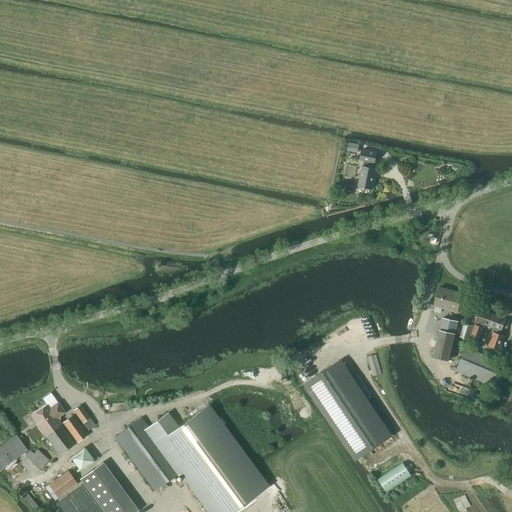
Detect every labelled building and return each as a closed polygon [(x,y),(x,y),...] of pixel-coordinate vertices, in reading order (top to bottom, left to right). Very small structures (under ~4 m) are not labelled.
[(360,153),(362,144),(351,142),(349,150),(360,153)] [(374,162),(376,152),(361,149),(359,159),(364,160),(358,186),(371,188),(376,169),(369,167),(370,161),(374,162)] [(456,312),(461,293),(439,287),(434,306),(456,312)] [(472,326),(468,339),(479,342),(485,325),(493,327),(491,332),(492,333),(488,346),(500,350),(505,335),(500,334),(501,330),(506,319),(477,309),(472,326)] [(439,330),(433,357),(448,361),(455,333),(454,333),(457,321),(442,318),(440,330),(439,330)] [(463,323),(460,337),(468,339),(472,326),(463,323)] [(493,385),(502,363),(465,348),(456,370),(493,385)] [(376,356),(367,358),(373,377),(381,374),(376,356)] [(340,360),(306,381),(355,457),(389,436),(340,360)] [(63,412),(56,402),(48,408),(46,404),(30,416),(58,454),(74,443),(55,417),(63,412)] [(86,429),(94,424),(80,404),(72,409),(86,429)] [(167,412),(149,425),(182,471),(211,511),(232,511),(267,487),(207,404),(177,426),(167,412)] [(76,441),(85,434),(71,414),(62,421),(76,441)] [(154,491),(182,471),(149,425),(143,417),(114,437),(154,491)] [(0,470),(27,449),(22,443),(18,438),(16,435),(0,446),(0,470)] [(30,450),(25,455),(30,460),(39,470),(48,460),(38,450),(34,454),(30,450)] [(134,511),(138,510),(102,462),(79,479),(103,511),(134,511)] [(402,462),(378,479),(387,492),(411,476),(402,462)] [(47,484),(44,487),(53,500),(57,497),(76,483),(67,470),(47,484)]
